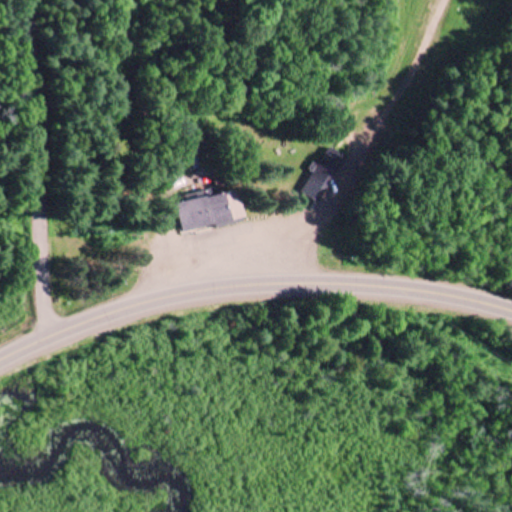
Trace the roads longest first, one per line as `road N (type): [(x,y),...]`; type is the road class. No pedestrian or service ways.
road 1 (tertiary): [(511,312),(408,291),(258,285),(180,295),(0,362)]
road 2 (residential): [(53,338),(42,200),(45,0)]
